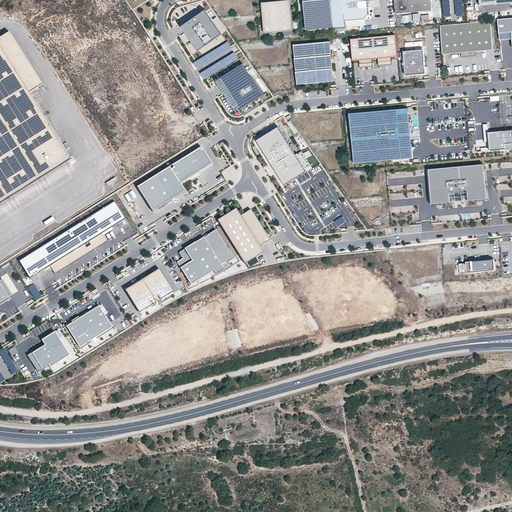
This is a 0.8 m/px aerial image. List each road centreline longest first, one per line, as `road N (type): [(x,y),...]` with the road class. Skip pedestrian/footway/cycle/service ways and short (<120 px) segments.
road 1 (track): [(0,407),(98,411),(424,326),(511,314)]
road 2 (primary): [(429,350),(114,429)]
road 3 (residential): [(0,337),(255,179)]
road 4 (residential): [(511,227),(304,247),(255,179)]
road 5 (residential): [(511,84),(296,104),(230,138)]
road 6 (residential): [(230,138),(162,30),(169,0)]
